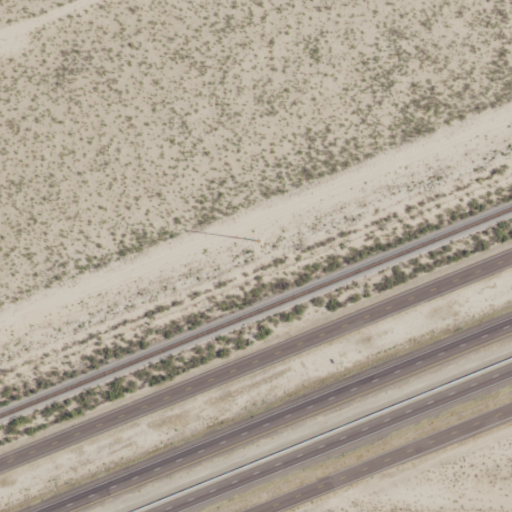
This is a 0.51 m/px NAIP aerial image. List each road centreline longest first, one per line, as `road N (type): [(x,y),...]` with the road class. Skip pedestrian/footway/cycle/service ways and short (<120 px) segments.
road 1 (residential): [(0,463),(511,257)]
road 2 (motorway): [(511,324),(49,511)]
road 3 (motorway): [(157,511),(511,368)]
road 4 (residential): [(511,420),(282,511)]
